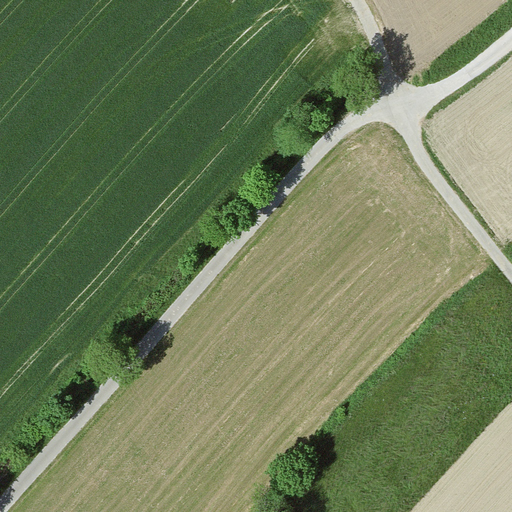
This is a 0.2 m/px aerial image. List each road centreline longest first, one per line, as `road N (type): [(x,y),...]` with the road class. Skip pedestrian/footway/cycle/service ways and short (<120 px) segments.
road 1 (track): [(0,502),(346,124),(452,86),(511,33)]
road 2 (track): [(399,105),(420,154),(511,271)]
